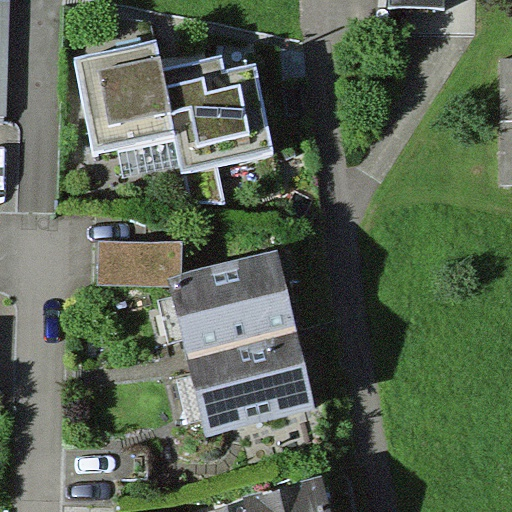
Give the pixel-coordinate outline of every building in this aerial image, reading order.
[(441,11),(441,0),(377,0),(378,12),(441,11)] [(10,3),(0,2),(0,121),(7,122),(10,3)] [(182,186),(283,162),(261,70),(163,93),(154,54),(77,72),(98,162),(173,145),(182,186)] [(183,245),(97,242),(96,286),(163,288),(182,284),(183,245)] [(199,442),(313,416),(277,261),(182,284),(163,288),(199,442)] [(316,511),(309,486),(229,509),(229,511),(316,511)]
